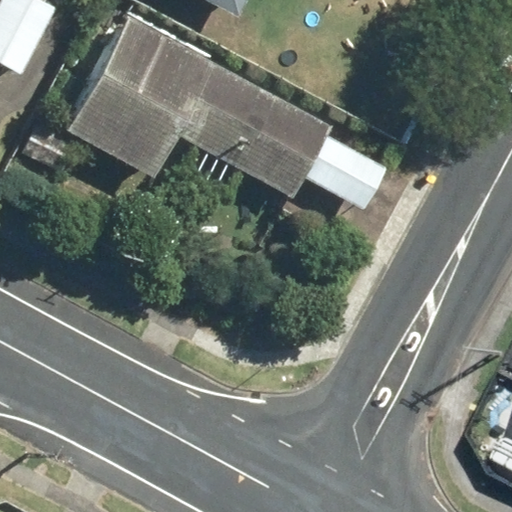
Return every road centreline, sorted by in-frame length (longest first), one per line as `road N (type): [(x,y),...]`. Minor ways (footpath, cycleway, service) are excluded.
road 1 (residential): [(304,507),(511,125)]
road 2 (residential): [(0,344),(304,507)]
